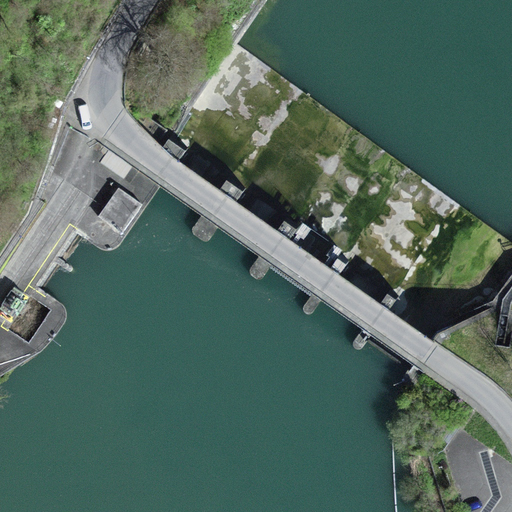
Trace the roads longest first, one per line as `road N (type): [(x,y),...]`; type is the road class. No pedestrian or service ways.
road 1 (unclassified): [(511,425),(482,394),(96,118),(112,60),(146,0)]
road 2 (track): [(96,118),(0,279)]
